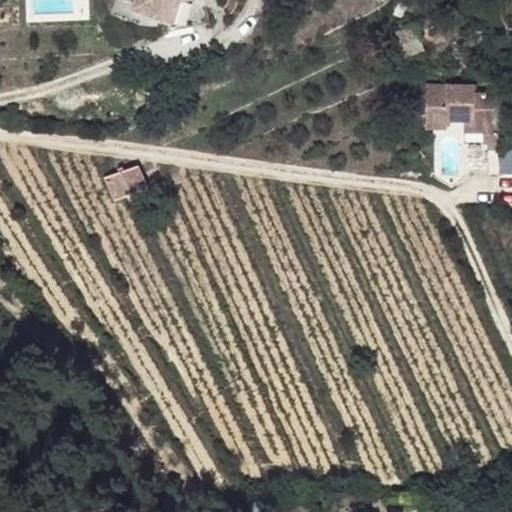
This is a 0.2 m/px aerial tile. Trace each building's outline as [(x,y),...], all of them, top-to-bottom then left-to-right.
[(136,0),(134,8),(175,22),(183,2),(188,0),(136,0)] [(425,49),(416,25),(391,35),(400,59),(425,49)] [(495,125),(495,93),(476,93),(476,85),(427,85),(426,129),(447,129),(448,121),(464,121),(476,121),(477,125),(495,125)] [(495,132),(495,125),(477,125),(476,121),(464,121),(464,132),(495,132)] [(488,173),(488,149),(470,148),(470,160),(470,173),(488,173)] [(149,189),(138,165),(105,177),(116,201),(149,189)] [(147,213),(143,206),(137,210),(141,217),(147,213)]
